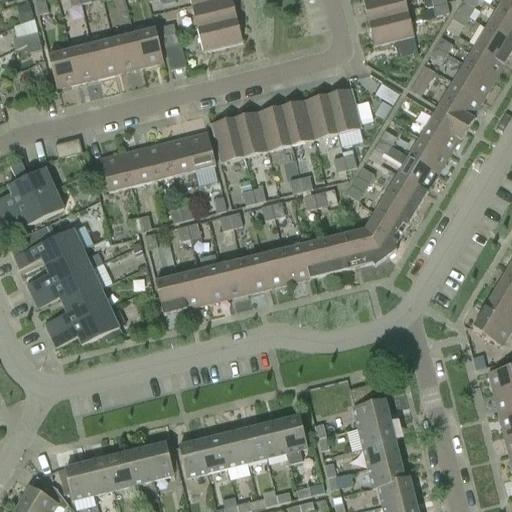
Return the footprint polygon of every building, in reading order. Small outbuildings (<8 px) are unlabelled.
[(81,7),(79,0),(69,0),(72,10),(81,7)] [(231,0),(219,0),(192,7),(198,31),(237,21),(231,0)] [(369,25),(408,16),(404,0),(370,0),(363,2),(369,25)] [(431,0),(434,9),(447,6),(445,0),(431,0)] [(477,0),(465,0),(464,4),(475,11),(481,2),(477,0)] [(511,0),(505,0),(487,30),(511,45),(511,0)] [(35,4),(39,18),(49,16),(45,1),(35,4)] [(458,13),(470,20),(475,11),(464,4),(458,13)] [(34,22),(30,6),(17,10),(21,27),(34,22)] [(447,6),(434,9),(436,19),(450,16),(447,6)] [(470,20),(458,13),(453,22),(464,29),(470,20)] [(408,16),(369,25),(375,49),(414,40),(408,16)] [(237,21),(198,31),(204,56),(243,46),(237,21)] [(163,39),(176,36),(174,27),(161,30),(163,39)] [(476,49),(505,67),(511,55),(511,45),(487,30),(476,49)] [(133,38),(142,71),(164,65),(155,32),(133,38)] [(16,53),(39,42),(38,36),(25,39),(13,43),(16,53)] [(176,36),(163,39),(165,50),(179,46),(176,36)] [(113,43),(121,76),(142,71),(133,38),(113,43)] [(436,50),(447,57),(453,48),(441,41),(436,50)] [(39,42),(16,53),(16,54),(28,48),(29,56),(42,53),(39,42)] [(92,48),(100,81),(121,76),(113,43),(92,48)] [(71,53),(79,86),(100,81),(92,48),(71,53)] [(505,67),(476,49),(465,68),(494,85),(505,67)] [(447,57),(436,50),(431,58),(442,65),(447,57)] [(79,86),(71,53),(49,59),(57,92),(79,86)] [(454,86),(483,104),(494,85),(465,68),(454,86)] [(410,94),(420,100),(427,88),(417,82),(410,94)] [(374,96),(392,105),(397,94),(379,86),(374,96)] [(472,121),(483,104),(454,86),(442,105),(472,122),(472,121)] [(328,98),(338,137),(362,131),(352,92),(328,98)] [(305,104),(314,143),(338,137),(328,98),(305,104)] [(281,110),(291,149),(314,143),(305,104),(281,110)] [(374,117),(383,122),(390,110),(382,105),(374,117)] [(442,105),(431,123),(460,140),(460,142),(462,143),(474,122),(472,121),(472,122),(442,105)] [(258,115),(268,155),(291,149),(281,110),(258,115)] [(235,121),(244,160),(268,155),(258,115),(235,121)] [(244,160),(235,121),(211,127),(220,166),(244,160)] [(431,123),(420,142),(449,159),(460,142),(460,140),(431,123)] [(380,143),(391,150),(397,141),(385,134),(380,143)] [(185,142),(194,175),(216,169),(207,136),(185,142)] [(58,162),(82,156),(79,142),(55,148),(58,162)] [(165,147),(173,180),(194,175),(185,142),(165,147)] [(409,160),(438,178),(449,159),(420,142),(409,160)] [(391,150),(380,143),(375,151),(386,158),(391,150)] [(144,152),(152,185),(173,180),(165,147),(144,152)] [(123,157),(131,190),(152,185),(144,152),(123,157)] [(131,190),(123,157),(101,163),(109,196),(131,190)] [(343,160),(347,173),(357,170),(354,157),(343,160)] [(347,173),(343,160),(334,162),(337,175),(346,173),(347,173)] [(409,160),(398,179),(427,196),(438,178),(409,160)] [(11,170),(18,184),(8,189),(12,197),(0,202),(0,217),(55,192),(45,172),(28,179),(22,165),(11,170)] [(364,184),(370,187),(375,178),(363,171),(357,180),(364,184)] [(299,182),(303,195),(313,192),(310,179),(299,182)] [(387,197),(416,215),(427,196),(398,179),(387,197)] [(352,188),(358,192),(364,184),(357,180),(352,188)] [(303,195),(299,182),(290,184),(293,197),(303,195)] [(243,196),(253,193),(250,184),(240,186),(243,196)] [(364,184),(358,192),(364,196),(370,187),(364,184)] [(347,197),(353,201),(358,192),(352,188),(347,197)] [(253,193),(256,206),(266,203),(263,191),(253,193)] [(55,192),(0,217),(0,230),(1,231),(23,221),(27,229),(64,212),(55,192)] [(358,192),(353,201),(359,205),(364,196),(358,192)] [(256,206),(253,193),(243,196),(246,208),(256,206)] [(324,195),(326,202),(336,199),(335,193),(324,195)] [(314,198),(315,205),(326,202),(324,195),(314,198)] [(395,250),(416,215),(387,197),(365,233),(386,261),(397,253),(395,250)] [(315,205),(314,198),(304,201),(308,213),(317,211),(315,205)] [(327,208),(338,206),(336,199),(326,202),(327,208)] [(213,203),(217,216),(227,213),(223,200),(213,203)] [(326,202),(315,205),(317,211),(327,208),(326,202)] [(271,208),(275,222),(285,219),(282,205),(271,208)] [(275,222),(271,208),(261,210),(265,224),(275,222)] [(181,211),(184,224),(194,222),(191,209),(181,211)] [(184,224),(181,211),(170,214),(174,227),(184,224)] [(229,218),(233,232),(243,230),(239,216),(229,218)] [(139,221),(142,235),(152,232),(149,218),(139,221)] [(233,232),(229,218),(220,221),(223,235),(233,232)] [(142,235),(139,221),(129,224),(132,237),(142,235)] [(187,229),(191,243),(201,240),(198,226),(187,229)] [(191,243),(187,229),(178,231),(181,245),(191,243)] [(33,236),(37,244),(51,238),(48,230),(33,236)] [(39,248),(14,260),(20,272),(42,262),(45,270),(83,252),(73,232),(57,239),(39,248)] [(386,261),(365,233),(325,243),(333,276),(373,266),(375,269),(386,261)] [(148,253),(158,251),(155,237),(145,239),(148,253)] [(303,248),(311,281),(333,276),(325,243),(303,248)] [(311,281),(303,248),(282,253),(290,286),(311,281)] [(133,253),(136,259),(143,256),(140,250),(133,253)] [(83,252),(45,270),(49,277),(27,288),(32,300),(92,272),(83,252)] [(261,258),(269,292),(290,286),(282,253),(261,258)] [(269,292),(261,258),(240,264),(248,297),(269,292)] [(219,269),(227,302),(248,297),(240,264),(219,269)] [(227,302),(219,269),(198,274),(207,307),(227,302)] [(63,309),(101,292),(92,272),(32,300),(38,311),(60,301),(63,309)] [(177,279),(186,312),(207,307),(198,274),(177,279)] [(495,294),(511,303),(511,278),(507,275),(495,294)] [(186,312),(177,279),(156,285),(164,318),(186,312)] [(101,292),(63,309),(67,317),(45,327),(50,339),(110,311),(101,292)] [(511,303),(495,294),(484,312),(511,328),(511,303)] [(122,339),(119,331),(126,328),(119,313),(112,316),(110,311),(50,339),(56,351),(78,340),(82,349),(105,338),(108,345),(122,339)] [(511,332),(511,328),(484,312),(473,331),(502,349),(511,332)] [(486,370),(483,359),(473,361),(476,373),(486,370)] [(494,397),(511,392),(511,369),(488,375),(494,397)] [(353,407),(378,400),(374,387),(350,393),(353,407)] [(511,392),(494,397),(499,418),(511,414),(511,392)] [(358,432),(390,424),(385,403),(353,411),(358,432)] [(511,414),(499,418),(504,439),(511,437),(511,414)] [(303,465),(300,453),(307,451),(307,450),(300,419),(279,424),(287,457),(287,456),(290,468),(303,465)] [(259,429),(267,461),(287,457),(279,424),(259,429)] [(390,424),(358,432),(363,451),(395,443),(390,424)] [(318,442),(326,439),(323,427),(315,429),(318,442)] [(239,434),(247,466),(267,461),(259,429),(239,434)] [(219,439),(227,471),(247,466),(239,434),(219,439)] [(200,444),(207,476),(227,471),(219,439),(200,444)] [(326,439),(318,442),(321,454),(329,452),(326,439)] [(395,443),(363,451),(368,471),(400,463),(395,443)] [(207,476),(200,444),(179,449),(187,481),(207,476)] [(145,451),(153,483),(174,478),(166,446),(145,451)] [(125,456),(133,488),(153,483),(145,451),(125,456)] [(114,493),(131,489),(133,488),(125,456),(106,461),(114,493)] [(86,466),(94,498),(114,493),(106,461),(86,466)] [(400,463),(368,471),(373,491),(410,482),(409,481),(405,482),(400,463)] [(65,498),(71,496),(73,503),(94,498),(86,466),(65,471),(65,472),(59,474),(65,498)] [(327,481),(336,479),(333,467),(324,469),(327,481)] [(336,479),(327,481),(332,501),(341,499),(336,479)] [(37,480),(31,491),(30,490),(17,511),(19,511),(55,511),(58,508),(64,511),(65,511),(69,509),(58,494),(59,493),(37,480)] [(410,482),(373,491),(373,492),(378,491),(382,510),(415,502),(410,482)] [(299,503),(311,500),(309,491),(297,494),(299,503)] [(289,496),(276,499),(278,508),(292,504),(289,496)] [(266,511),(278,508),(276,499),(264,502),(266,511)] [(344,511),(341,499),(332,501),(334,511),(344,511)] [(417,511),(415,502),(382,510),(383,511),(417,511)]
